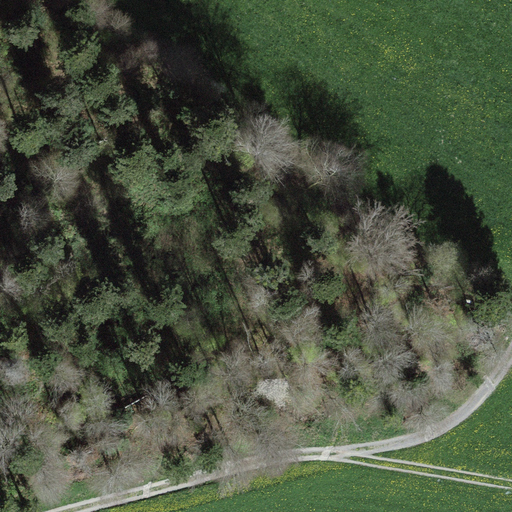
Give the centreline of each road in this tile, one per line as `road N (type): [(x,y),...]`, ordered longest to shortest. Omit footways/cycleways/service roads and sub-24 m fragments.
road 1 (track): [(511,353),(471,406),(422,436),(256,459),(64,511)]
road 2 (track): [(336,452),(511,484)]
